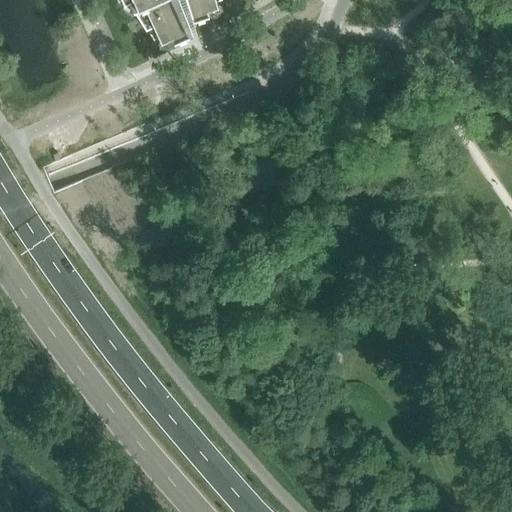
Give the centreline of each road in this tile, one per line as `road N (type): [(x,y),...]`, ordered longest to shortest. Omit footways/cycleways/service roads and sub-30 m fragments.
road 1 (primary): [(255,511),(142,383),(0,179)]
road 2 (primary): [(0,257),(198,511)]
road 3 (residential): [(45,128),(153,80),(295,0)]
